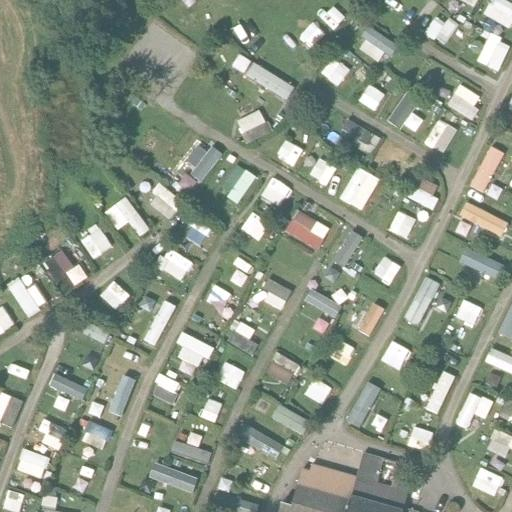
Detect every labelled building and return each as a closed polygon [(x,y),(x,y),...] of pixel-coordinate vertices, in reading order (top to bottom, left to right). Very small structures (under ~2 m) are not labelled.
[(511,0),(494,0),(487,14),(511,27),(511,0)] [(448,45),(460,27),(440,13),(428,32),(448,45)] [(376,26),(361,45),(386,65),(402,46),(376,26)] [(502,70),(511,48),(511,41),(493,33),(481,60),(502,70)] [(244,53),(237,65),(248,72),(255,60),(244,53)] [(257,60),(248,75),(291,101),(301,87),(257,60)] [(346,65),(333,83),(350,94),(362,76),(346,65)] [(363,101),(379,111),(390,94),(375,83),(363,101)] [(451,102),(474,117),(487,97),(464,83),(451,102)] [(251,143),(275,131),(264,108),(239,120),(251,143)] [(429,143),(450,153),(462,127),(441,117),(429,143)] [(301,165),(317,133),(305,127),(289,159),(301,165)] [(214,143),(195,175),(207,183),(227,151),(214,143)] [(488,194),(510,153),(495,144),(473,185),(488,194)] [(321,157),(314,177),(334,184),(341,163),(321,157)] [(222,194),(245,205),(249,199),(248,198),(261,174),(239,162),(222,194)] [(367,212),(384,176),(360,165),(344,201),(367,212)] [(438,213),(445,197),(437,194),(443,181),(420,171),(408,200),(438,213)] [(135,222),(144,236),(154,230),(130,194),(108,209),(122,231),(135,222)] [(511,218),(469,201),(462,218),(507,236),(511,224),(511,218)] [(299,210),(289,232),(323,249),(334,226),(299,210)] [(402,210),(392,229),(410,240),(421,221),(402,210)] [(245,229),(263,240),(274,223),(255,212),(245,229)] [(197,223),(191,236),(205,243),(212,230),(197,223)] [(353,228),(337,262),(351,268),(367,234),(353,228)] [(468,247),(463,264),(500,276),(505,260),(468,247)] [(67,292),(85,279),(64,250),(46,263),(67,292)] [(400,276),(388,268),(393,261),(378,250),(365,269),(392,288),(400,276)] [(407,318),(422,326),(445,282),(429,275),(407,318)] [(51,303),(39,284),(31,289),(22,276),(10,284),(31,316),(51,303)] [(104,294),(121,311),(135,296),(119,279),(104,294)] [(275,279),(264,298),(285,310),(296,291),(275,279)] [(341,316),(347,303),(314,288),(308,301),(341,316)] [(162,347),(180,303),(166,298),(148,342),(162,347)] [(478,326),(488,307),(468,298),(459,317),(478,326)] [(374,338),(389,307),(376,301),(362,332),(374,338)] [(511,309),(501,331),(511,336),(511,309)] [(90,322),(81,344),(102,352),(112,330),(90,322)] [(240,322),(228,341),(254,357),(265,338),(240,322)] [(182,357),(208,369),(218,346),(185,331),(179,344),(187,347),(182,357)] [(342,337),(331,354),(349,365),(360,349),(342,337)] [(488,361),(511,371),(511,353),(495,346),(488,361)] [(269,371),(292,385),(304,365),(281,352),(269,371)] [(240,390),(249,371),(229,361),(220,380),(240,390)] [(442,416),(459,375),(447,369),(429,410),(442,416)] [(52,387),(86,401),(92,387),(58,373),(52,387)] [(176,406),(186,383),(164,374),(154,396),(176,406)] [(308,393),(327,404),(335,390),(317,379),(308,393)] [(126,411),(136,390),(112,380),(103,401),(126,411)] [(372,380),(349,419),(364,427),(386,388),(372,380)] [(0,402),(0,420),(16,427),(27,399),(5,390),(0,402)] [(472,428),(478,413),(489,419),(497,400),(474,390),(460,422),(472,428)] [(511,397),(503,416),(511,420),(511,397)] [(204,417),(218,423),(227,404),(213,398),(204,417)] [(274,416),(305,436),(314,421),(284,402),(274,416)] [(151,413),(144,431),(162,438),(169,421),(151,413)] [(93,421),(87,443),(110,449),(115,427),(93,421)] [(249,422),(241,437),(279,458),(287,443),(249,422)] [(413,445),(433,449),(436,430),(417,427),(413,445)] [(491,450),(511,457),(511,456),(511,434),(498,430),(491,450)] [(49,433),(46,443),(63,449),(66,439),(49,433)] [(211,464),(215,452),(197,446),(197,445),(178,439),(174,453),(211,464)] [(28,448),(20,470),(46,479),(54,457),(28,448)] [(80,457),(70,479),(96,491),(106,469),(80,457)] [(293,506),(279,504),(277,511),(402,511),(409,491),(352,476),(311,464),(309,471),(303,469),(293,506)] [(483,467),(476,487),(501,496),(508,476),(483,467)] [(194,501),(203,479),(177,469),(169,492),(194,501)] [(7,508),(21,511),(23,511),(29,494),(12,489),(7,508)] [(249,511),(259,511),(263,500),(219,491),(216,505),(249,511)] [(47,495),(44,511),(78,511),(60,510),(61,497),(47,495)]
